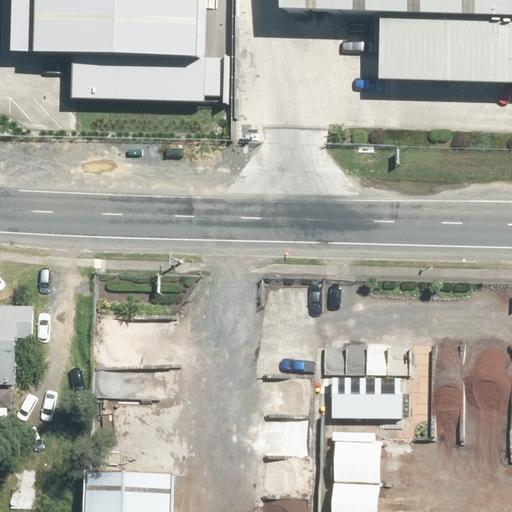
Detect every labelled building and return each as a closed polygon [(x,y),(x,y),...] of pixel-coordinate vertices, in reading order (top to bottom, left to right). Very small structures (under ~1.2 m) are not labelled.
[(12,0),(11,72),(63,73),(62,112),(209,115),(211,0),(12,0)] [(511,0),(281,0),(281,28),(384,31),(381,121),(511,125),(511,0)] [(14,312),(0,312),(0,396),(14,397),(14,312)] [(415,351),(329,346),(328,376),(340,377),(337,420),(411,424),(415,351)] [(386,511),(389,433),(339,432),(335,511),(386,511)] [(60,511),(65,511),(67,470),(10,467),(9,510),(60,511)] [(157,511),(157,484),(76,484),(75,511),(157,511)]
